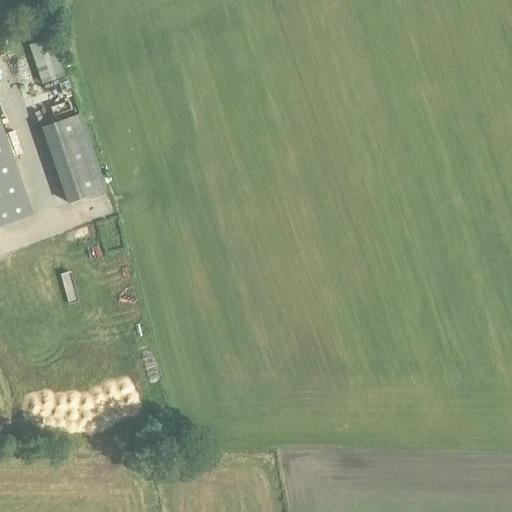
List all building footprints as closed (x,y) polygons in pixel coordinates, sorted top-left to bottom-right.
[(64,77),(52,38),(28,45),(41,84),(64,77)] [(58,189),(98,180),(80,103),(40,112),(58,189)] [(0,227),(31,217),(0,124),(0,227)] [(14,157),(21,179),(30,177),(23,154),(14,157)] [(104,253),(0,288),(0,363),(147,313),(126,251),(124,246),(104,253)]
